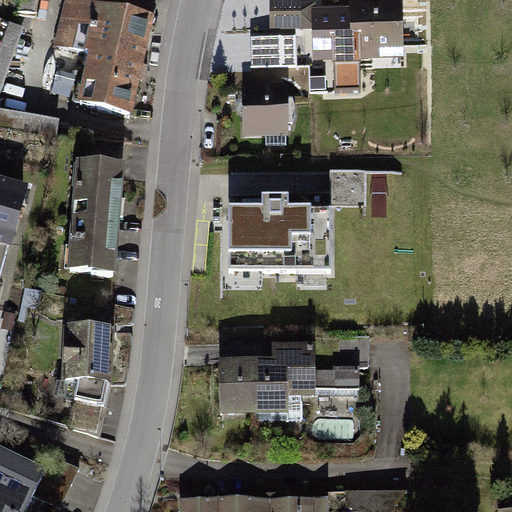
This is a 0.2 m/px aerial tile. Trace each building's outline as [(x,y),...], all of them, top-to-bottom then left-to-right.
[(159,6),(132,0),(104,0),(104,3),(77,0),(65,0),(56,45),(89,53),(78,101),(134,117),(159,6)] [(413,0),(336,0),(315,2),(320,66),(418,57),(413,0)] [(306,87),(242,86),(242,144),(305,144),(306,87)] [(126,161),(78,157),(69,272),(117,278),(126,161)] [(368,171),(331,171),(331,207),(368,205),(368,171)] [(31,185),(0,177),(0,276),(4,277),(31,185)] [(262,206),(229,206),(230,272),(331,270),(331,207),(290,205),(288,196),(263,196),(262,206)] [(138,350),(91,338),(63,438),(111,451),(138,350)] [(278,366),(259,366),(259,410),(259,421),(288,420),(287,395),(315,395),(359,397),(358,369),(369,370),(371,340),(278,339),(278,366)] [(259,366),(223,367),(223,410),(259,410),(259,366)] [(24,511),(48,468),(0,444),(0,511),(24,511)] [(349,511),(411,511),(411,492),(349,494),(349,511)] [(324,511),(324,499),(259,500),(259,511),(324,511)] [(259,511),(259,500),(186,501),(185,511),(259,511)]
